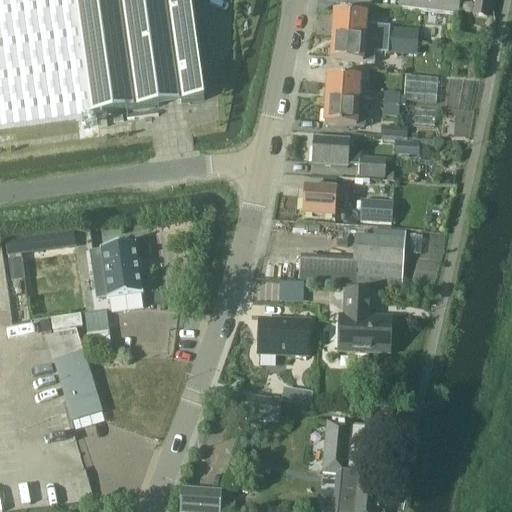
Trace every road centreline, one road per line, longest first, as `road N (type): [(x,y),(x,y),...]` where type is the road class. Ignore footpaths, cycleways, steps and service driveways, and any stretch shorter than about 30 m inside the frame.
road 1 (residential): [(151,511),(243,257),(263,160)]
road 2 (unclassified): [(0,196),(263,160)]
road 3 (residential): [(263,160),(301,0)]
